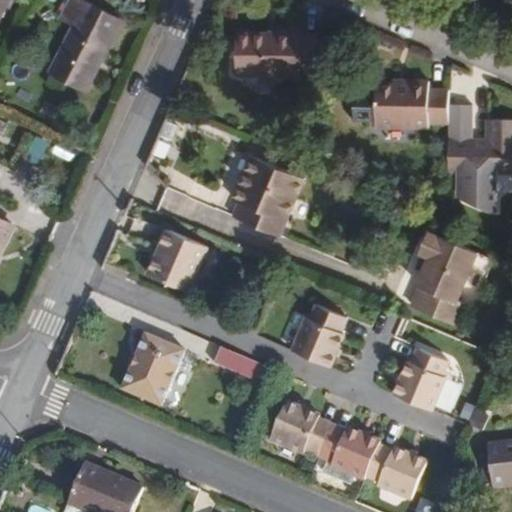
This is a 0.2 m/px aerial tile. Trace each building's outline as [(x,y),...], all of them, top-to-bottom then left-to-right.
[(77,86),(108,26),(59,0),(55,0),(44,21),(58,28),(38,66),(77,86)] [(208,30),(201,48),(212,49),(217,30),(208,30)] [(311,74),(312,36),(298,36),(297,32),(278,32),(277,34),(266,35),(264,32),(236,31),(236,75),(297,77),(298,75),(311,74)] [(444,123),(444,92),(425,92),(425,82),(404,83),(405,86),(373,87),(372,128),(388,129),(411,129),(425,129),(425,123),(444,123)] [(168,121),(162,137),(173,140),(179,126),(168,121)] [(511,173),(511,122),(482,122),(482,143),(444,143),(444,173),(511,173)] [(411,129),(388,129),(387,138),(412,139),(411,129)] [(160,141),(154,155),(165,159),(171,145),(160,141)] [(282,236),(306,180),(253,158),(245,177),(250,179),(240,202),(234,216),(282,236)] [(250,179),(245,177),(236,200),(240,202),(250,179)] [(0,252),(15,223),(0,215),(0,252)] [(479,254),(430,231),(420,253),(429,257),(417,284),(420,286),(412,306),(459,326),(468,305),(458,301),(479,254)] [(185,293),(204,249),(164,232),(158,248),(164,250),(151,278),(185,293)] [(151,278),(164,250),(158,248),(146,276),(151,278)] [(484,252),(472,274),(484,280),(496,259),(484,252)] [(129,274),(104,262),(101,270),(126,281),(129,274)] [(338,331),(344,318),(315,304),(309,319),(304,318),(289,351),(327,368),(342,334),(338,331)] [(163,407),(186,352),(147,336),(122,388),(163,407)] [(429,412),(444,378),(440,376),(446,362),(417,348),(411,363),(406,362),(392,396),(429,412)] [(258,383),(265,367),(223,349),(216,365),(258,383)] [(317,417),(283,403),(267,441),(300,455),(303,451),(328,462),(323,473),(352,486),(355,479),(362,482),(364,478),(377,484),(376,489),(408,502),(425,464),(391,449),(390,454),(377,448),(378,444),(345,430),(343,433),(316,422),(317,417)] [(511,444),(488,448),(495,492),(511,488),(511,444)] [(134,511),(145,488),(87,462),(71,501),(72,501),(98,511),(134,511)] [(98,511),(72,501),(67,511),(98,511)]
